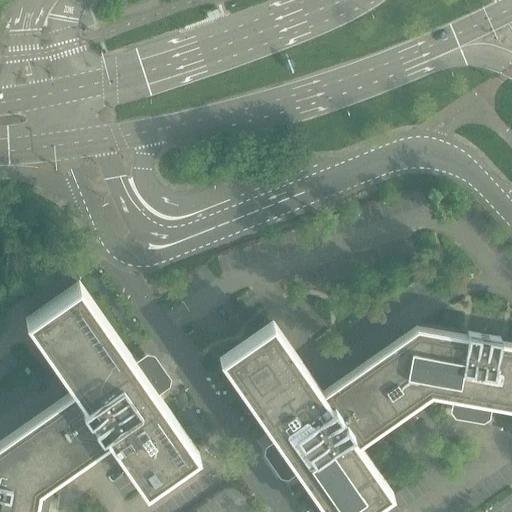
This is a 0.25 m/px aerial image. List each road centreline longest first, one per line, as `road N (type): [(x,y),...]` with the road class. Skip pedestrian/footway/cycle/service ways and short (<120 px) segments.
road 1 (residential): [(51,149),(95,228),(150,255),(320,188)]
road 2 (secondary): [(98,142),(261,107),(394,63)]
road 3 (secondary): [(346,0),(81,88)]
road 4 (residential): [(320,188),(215,219),(158,224),(131,208),(98,142)]
road 5 (residential): [(511,213),(474,177),(420,154),(388,158),(320,188)]
road 6 (secondary): [(394,63),(511,9)]
